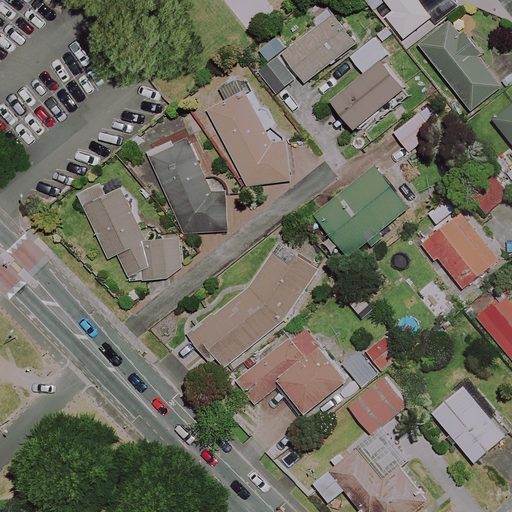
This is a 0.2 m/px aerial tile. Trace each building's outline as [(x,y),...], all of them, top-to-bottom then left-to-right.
[(387,0),(396,12),(390,17),(406,39),(434,18),(420,0),(387,0)] [(359,45),(337,15),(285,53),(307,83),(359,45)] [(465,39),(452,22),(423,45),(474,111),(503,88),(480,58),(485,54),(471,35),(465,39)] [(388,55),(376,39),(353,57),(365,73),(388,55)] [(257,67),(278,95),(297,81),(276,53),(257,67)] [(410,90),(387,61),(336,101),(359,131),(410,90)] [(292,183),(288,143),(275,144),(248,92),(211,111),(250,187),(292,183)] [(441,117),(432,106),(397,133),(412,152),(436,133),(430,125),(441,117)] [(511,110),(498,122),(511,140),(511,110)] [(230,234),(226,194),(214,195),(190,141),(152,158),(186,237),(230,234)] [(414,210),(382,168),(319,215),(351,257),(414,210)] [(511,195),(511,181),(508,177),(477,202),(487,215),(511,195)] [(179,277),(165,239),(148,246),(124,191),(107,198),(103,187),(81,196),(108,260),(121,254),(132,282),(179,277)] [(502,260),(464,212),(424,243),(438,261),(442,258),(466,289),(502,260)] [(224,368),(327,278),(303,256),(292,267),(281,255),(259,273),(262,277),(192,336),(212,360),(215,357),(224,368)] [(511,301),(508,297),(482,319),(511,356),(511,301)] [(406,357),(389,334),(345,366),(362,389),(406,357)] [(258,404),(279,388),(304,419),(351,382),(325,349),(310,361),(293,340),(240,381),(258,404)] [(411,407),(387,377),(351,405),(375,435),(411,407)] [(511,436),(468,386),(437,413),(479,463),(511,436)] [(333,502),(348,490),(366,511),(416,511),(428,502),(401,469),(389,479),(363,447),(318,484),(333,502)]
